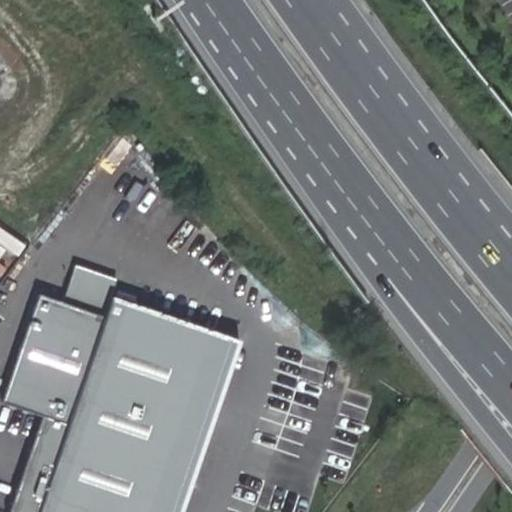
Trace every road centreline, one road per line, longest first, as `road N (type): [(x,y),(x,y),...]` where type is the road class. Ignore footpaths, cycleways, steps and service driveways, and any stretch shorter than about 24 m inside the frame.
road 1 (motorway): [(511,266),(308,0)]
road 2 (motorway): [(218,0),(390,239)]
road 3 (motorway): [(390,239),(389,289),(511,444)]
road 4 (motorway): [(390,239),(511,386)]
road 5 (motorway): [(511,394),(424,511)]
